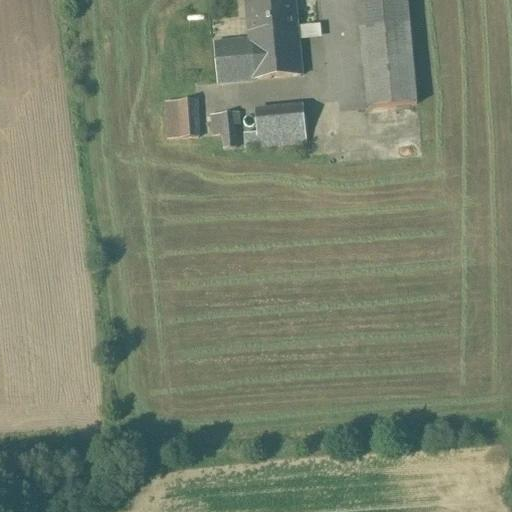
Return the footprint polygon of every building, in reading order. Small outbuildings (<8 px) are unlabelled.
[(292,0),(246,0),(250,42),(297,37),(292,0)] [(406,0),(355,0),(367,111),(416,105),(406,0)] [(250,42),(215,45),(218,85),(300,77),(297,37),(250,42)] [(196,101),(178,103),(180,140),(198,138),(196,101)] [(178,103),(166,104),(168,140),(180,140),(178,103)] [(303,108),(255,113),(257,135),(257,139),(305,135),(303,108)] [(233,115),(221,116),(223,136),(224,150),(236,149),(233,115)] [(221,116),(211,117),(212,137),(223,136),(221,116)] [(305,135),(257,139),(257,135),(244,136),(245,149),(306,144),(305,135)]
